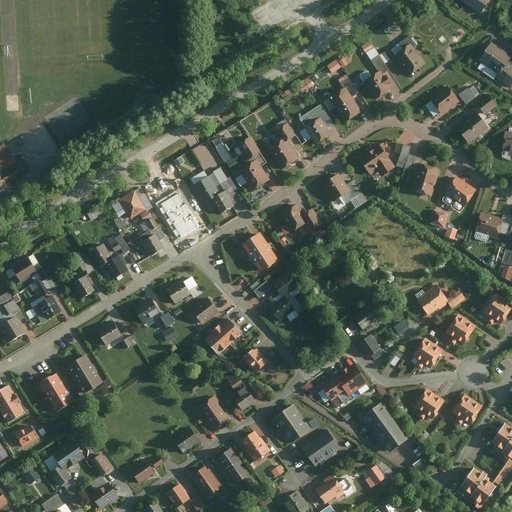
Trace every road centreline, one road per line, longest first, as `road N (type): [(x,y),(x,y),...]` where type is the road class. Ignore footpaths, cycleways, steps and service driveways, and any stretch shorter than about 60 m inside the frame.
road 1 (residential): [(190,253),(370,130),(392,123),(414,127),(511,195)]
road 2 (residential): [(393,0),(100,185)]
road 3 (residential): [(122,511),(307,377)]
road 4 (residential): [(0,369),(190,253)]
road 5 (residential): [(307,377),(352,348),(382,382),(474,374)]
road 6 (residential): [(307,377),(190,253)]
